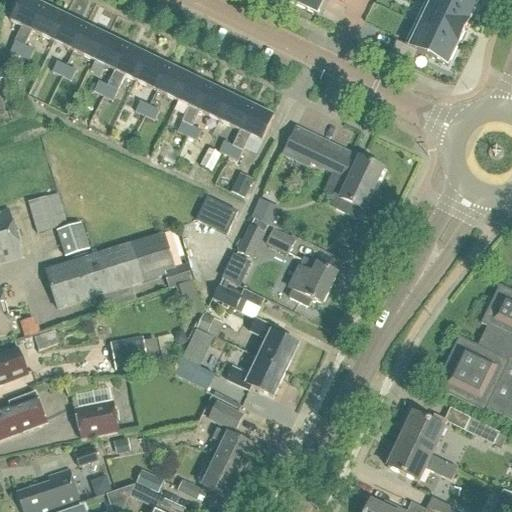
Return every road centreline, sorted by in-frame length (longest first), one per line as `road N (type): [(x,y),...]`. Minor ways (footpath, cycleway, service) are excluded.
road 1 (unclassified): [(458,132),(192,0)]
road 2 (secondary): [(297,511),(419,280)]
